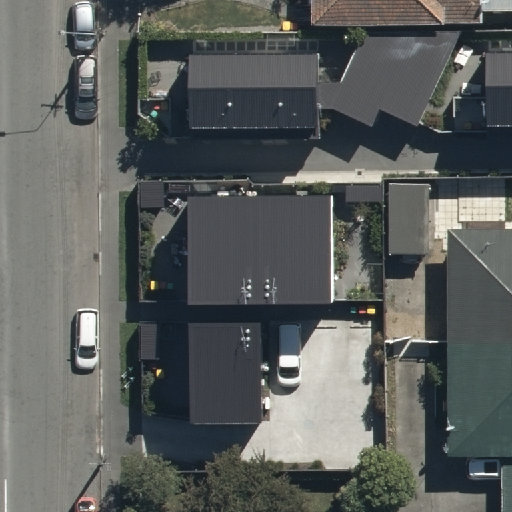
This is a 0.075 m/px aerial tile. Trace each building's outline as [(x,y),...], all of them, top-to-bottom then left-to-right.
[(511,0),(310,0),(311,20),(481,18),(481,9),(511,8),(511,0)] [(314,36),(188,36),(188,123),(315,123),(315,95),(364,118),(373,99),(411,118),(456,27),(361,27),(338,78),(314,78),(314,36)] [(511,48),(480,49),(481,120),(511,120),(511,48)] [(426,180),(384,179),(383,244),(425,244),(426,180)] [(327,189),(185,190),(186,295),(327,294),(327,189)] [(511,223),(446,224),(445,446),(511,446),(511,223)] [(256,311),(186,312),(189,414),(258,412),(256,311)] [(511,511),(511,459),(501,459),(501,511),(511,511)]
